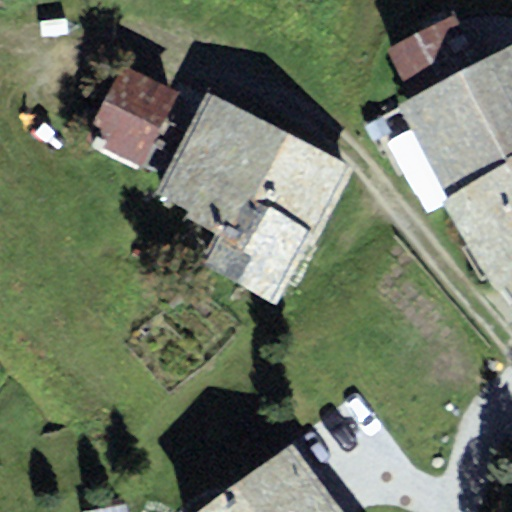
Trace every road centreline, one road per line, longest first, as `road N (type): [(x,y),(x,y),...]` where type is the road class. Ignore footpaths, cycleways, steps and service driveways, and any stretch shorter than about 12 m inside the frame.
road 1 (track): [(511,347),(354,152),(263,77),(171,42),(85,31)]
road 2 (residential): [(511,392),(476,438),(458,511)]
